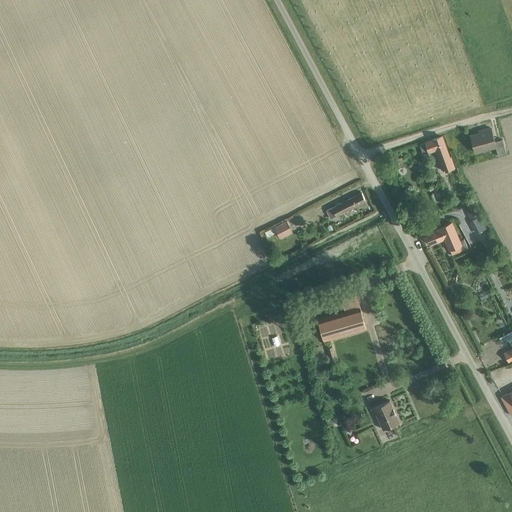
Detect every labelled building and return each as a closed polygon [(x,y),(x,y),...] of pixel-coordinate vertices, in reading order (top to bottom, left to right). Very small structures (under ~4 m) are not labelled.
[(495,147),(498,156),(506,154),(502,139),(494,142),(491,128),(484,130),(484,132),(470,136),(475,153),(495,147)] [(442,137),(420,145),(423,154),(436,150),(444,172),(454,168),(451,158),(450,158),(442,137)] [(437,189),(433,175),(418,179),(422,193),(437,189)] [(330,219),(366,201),(361,193),(326,211),(330,219)] [(472,203),(464,207),(471,222),(479,219),(472,203)] [(286,221),(274,228),(264,233),(267,238),(277,233),(280,238),(292,232),(286,221)] [(426,236),(430,246),(445,240),(449,250),(460,246),(451,224),(440,229),(440,230),(426,236)] [(496,261),(498,266),(494,269),(497,276),(506,272),(504,269),(508,267),(503,257),(496,261)] [(324,340),(366,329),(357,296),(341,300),(345,312),(318,320),(324,340)] [(333,364),(337,362),(333,347),(328,349),(333,364)] [(511,390),(500,397),(510,416),(511,414),(511,390)] [(383,430),(399,422),(389,401),(371,409),(373,414),(375,412),(383,430)]
